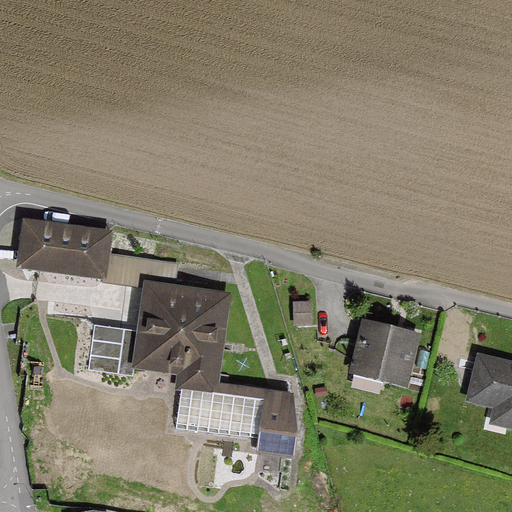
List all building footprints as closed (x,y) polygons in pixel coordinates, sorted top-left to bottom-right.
[(100,277),(103,256),(105,237),(24,225),(19,265),(100,277)] [(175,266),(103,256),(100,277),(99,282),(147,289),(138,351),(134,350),(136,332),(92,326),(85,370),(130,377),(133,357),(137,358),(136,364),(186,371),(184,384),(180,384),(173,429),(258,441),(257,450),(285,454),(291,448),(292,434),(283,432),(287,400),(210,389),(222,299),(171,292),(175,266)] [(306,306),(293,306),(294,323),(306,323),(306,306)] [(381,377),(401,382),(411,343),(392,339),(394,331),(364,324),(350,380),(379,388),(381,377)] [(511,426),(511,367),(478,359),(468,400),(509,410),(505,425),(511,426)]
